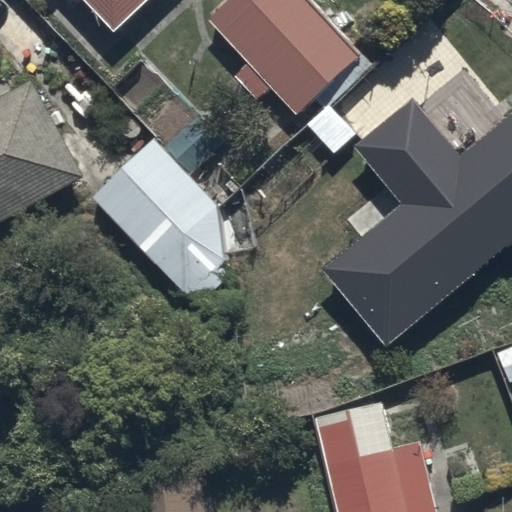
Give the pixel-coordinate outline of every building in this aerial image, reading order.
[(93,0),(115,25),(143,0),(93,0)] [(318,0),(218,0),(208,9),(301,113),(367,54),(318,0)] [(0,221),(90,177),(39,75),(0,94),(0,221)] [(414,89),(357,137),(415,204),(335,273),(402,350),(511,255),(511,112),(468,150),(414,89)] [(221,202),(161,136),(99,195),(188,289),(210,289),(224,284),(230,278),(221,202)] [(511,349),(500,355),(511,379),(511,349)] [(384,397),(321,413),(345,511),(441,511),(424,439),(396,446),(384,397)] [(133,458),(136,511),(212,511),(209,454),(133,458)]
